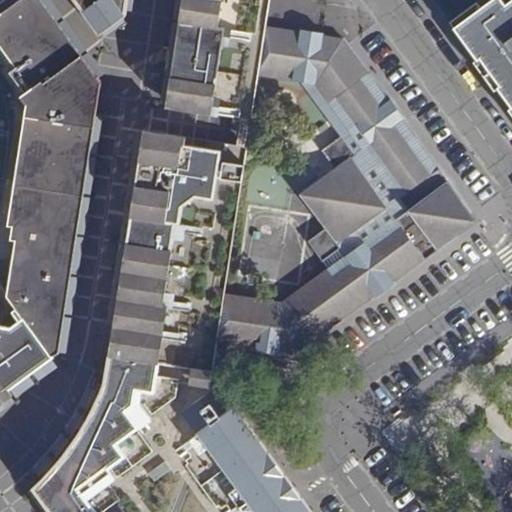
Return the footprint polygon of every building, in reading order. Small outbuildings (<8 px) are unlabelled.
[(0,0),(0,394),(59,350),(98,97),(101,78),(41,0),(76,0),(100,32),(126,13),(127,0),(0,0)] [(253,114),(260,71),(266,27),(270,0),(184,0),(168,101),(240,113),(253,114)] [(455,26),(481,6),(477,0),(450,20),(455,26)] [(511,0),(508,0),(505,3),(503,0),(489,0),(481,6),(455,26),(479,59),(485,55),(486,58),(495,51),(502,61),(488,71),(511,103),(511,0)] [(396,284),(394,282),(458,235),(449,221),(446,221),(446,211),(456,211),(471,213),(403,120),(389,101),(343,39),(323,36),(324,33),(302,29),(302,32),(266,27),(260,71),(303,77),(343,132),(324,146),(339,165),(335,168),(322,224),(325,227),(307,241),(327,267),(280,302),(275,345),(280,346),(279,352),(295,355),(376,296),(377,298),(396,284)] [(479,59),(488,71),(502,61),(495,51),(486,58),(485,55),(479,59)] [(391,98),(389,101),(403,120),(405,119),(391,98)] [(215,350),(217,343),(224,293),(247,146),(236,144),(145,130),(115,326),(131,329),(135,337),(215,350)] [(322,224),(335,168),(300,193),(322,224)] [(478,221),(471,213),(456,211),(446,211),(446,221),(449,221),(458,235),(478,221)] [(224,293),(217,343),(258,349),(259,343),(264,344),(269,300),(224,293)] [(131,329),(115,326),(113,343),(111,354),(212,370),(214,359),(215,350),(135,337),(131,329)] [(56,462),(28,490),(44,511),(311,511),(236,407),(219,420),(219,419),(205,399),(213,393),(212,390),(210,385),(212,370),(111,354),(109,363),(103,381),(95,402),(79,431),(56,462)] [(213,393),(205,399),(219,419),(219,420),(236,407),(220,385),(212,390),(213,393)]
